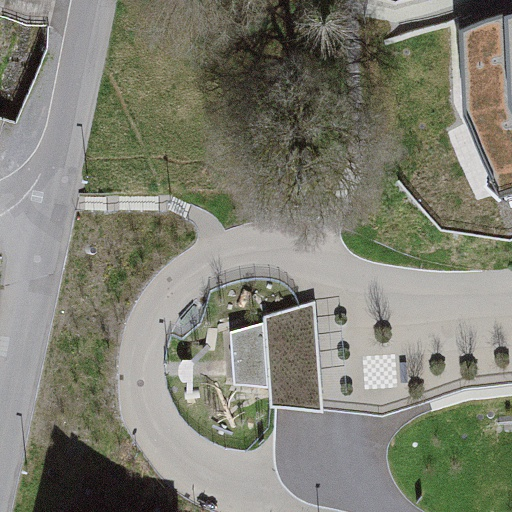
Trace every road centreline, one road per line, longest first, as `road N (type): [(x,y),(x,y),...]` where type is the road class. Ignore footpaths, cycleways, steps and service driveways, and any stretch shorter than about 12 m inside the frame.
road 1 (residential): [(0,429),(95,0)]
road 2 (residential): [(240,511),(223,506),(155,442),(139,371),(148,318),(173,255),(208,246),(256,248)]
